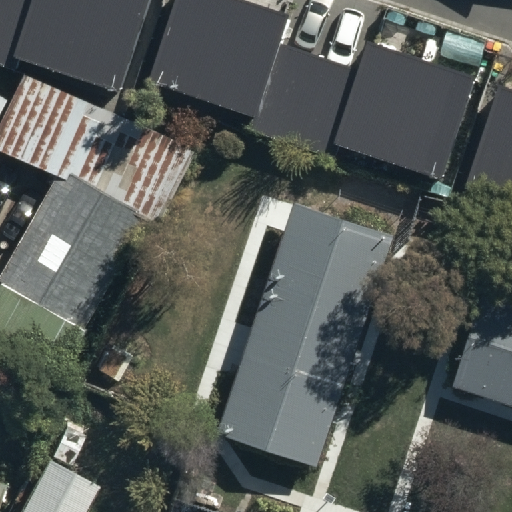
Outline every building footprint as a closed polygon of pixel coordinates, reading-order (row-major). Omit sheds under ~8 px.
[(0,0),(0,57),(119,96),(150,0),(0,0)] [(287,17),(237,0),(178,0),(151,82),(253,116),(247,132),(332,160),(338,144),(439,178),(473,78),(368,42),(358,70),(278,44),(287,17)] [(42,80),(7,147),(137,213),(172,145),(42,80)] [(511,91),(500,87),(466,187),(511,202),(511,91)] [(144,221),(51,171),(0,266),(0,323),(69,360),(144,221)] [(221,416),(311,443),(381,217),(291,189),(221,416)] [(511,283),(485,275),(452,372),(511,391),(511,283)] [(23,511),(79,511),(100,476),(44,446),(23,483),(36,490),(23,511)] [(275,511),(237,499),(232,511),(275,511)]
